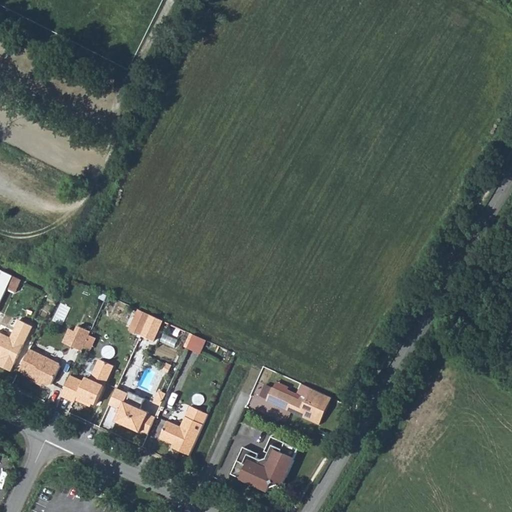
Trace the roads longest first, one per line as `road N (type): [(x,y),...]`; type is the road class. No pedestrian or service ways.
road 1 (residential): [(511,184),(312,511)]
road 2 (residential): [(48,433),(213,511)]
